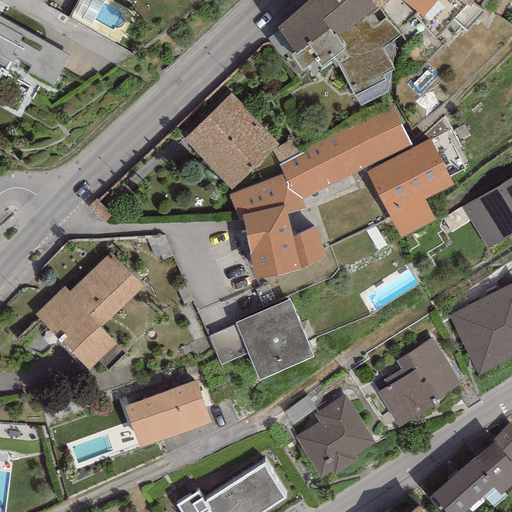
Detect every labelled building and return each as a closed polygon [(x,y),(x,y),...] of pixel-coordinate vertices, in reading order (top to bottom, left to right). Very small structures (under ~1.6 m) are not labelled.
[(368,0),(307,0),(276,28),(294,52),(290,55),(301,71),(316,60),(320,68),(332,58),(337,64),(353,96),(384,81),(382,76),(393,70),(388,59),(396,55),(390,43),(399,36),(396,30),(386,17),(378,22),(372,14),(377,10),(375,7),(368,0)] [(436,0),(368,0),(375,7),(377,10),(379,8),(386,17),(396,30),(416,12),(421,17),(436,0)] [(458,0),(469,7),(471,3),(480,8),(483,0),(458,0)] [(0,74),(7,62),(12,64),(15,58),(30,66),(27,72),(52,87),(69,57),(0,17),(0,74)] [(278,145),(229,95),(182,140),(231,190),(278,145)] [(411,144),(392,106),(278,164),(283,174),(228,195),(238,220),(241,219),(240,215),(284,205),(286,213),(305,209),(302,199),(411,144)] [(430,139),(365,172),(399,238),(435,220),(424,199),(453,184),(430,139)] [(511,233),(511,177),(461,207),(485,249),(511,233)] [(284,205),(240,215),(241,219),(255,280),(299,269),(325,257),(316,226),(292,237),(286,213),(284,205)] [(141,287),(108,253),(68,291),(63,286),(33,314),(88,370),(98,361),(107,371),(125,354),(99,327),(141,287)] [(511,283),(448,316),(478,375),(511,358),(511,283)] [(289,300),(234,323),(235,325),(247,354),(258,380),(313,357),(289,300)] [(247,354),(235,325),(208,337),(220,365),(247,354)] [(431,338),(394,361),(400,370),(382,380),(386,387),(376,393),(398,428),(433,406),(428,399),(432,396),(434,400),(460,384),(431,338)] [(196,381),(123,406),(138,448),(211,423),(196,381)] [(318,423),(294,437),(320,479),(331,472),(333,475),(357,460),(354,455),(375,442),(345,395),(313,414),(318,423)] [(511,459),(511,428),(508,423),(491,441),(493,443),(510,462),(511,459)] [(493,443),(427,498),(438,511),(464,511),(493,488),(500,496),(511,485),(511,464),(510,462),(493,443)] [(198,491),(175,506),(178,511),(264,511),(285,499),(263,464),(204,501),(198,491)]
